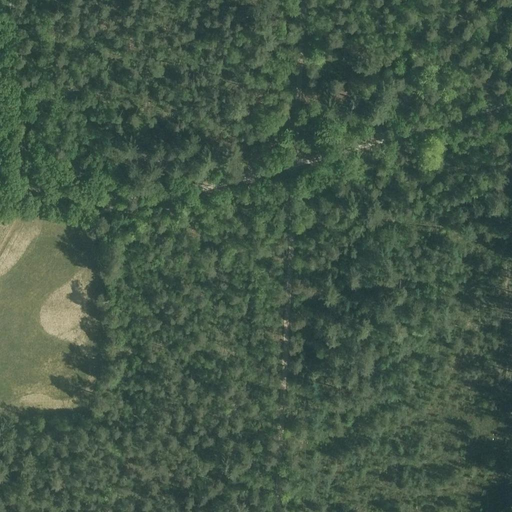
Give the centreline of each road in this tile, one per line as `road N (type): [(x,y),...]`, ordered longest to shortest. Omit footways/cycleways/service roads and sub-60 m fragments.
road 1 (track): [(295,159),(279,511)]
road 2 (track): [(0,189),(116,202),(295,159)]
road 3 (track): [(295,159),(511,96)]
road 4 (track): [(27,203),(11,0)]
road 5 (track): [(304,0),(295,159)]
